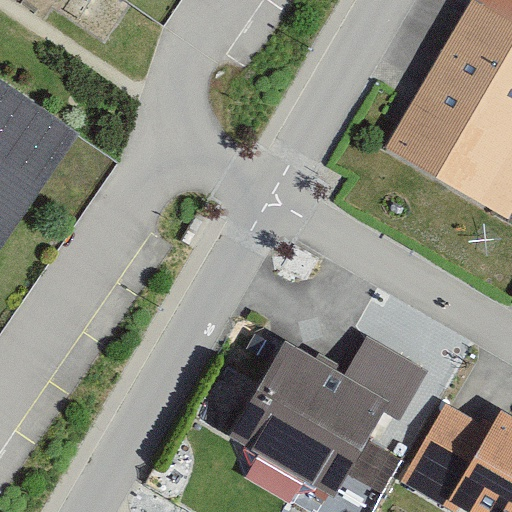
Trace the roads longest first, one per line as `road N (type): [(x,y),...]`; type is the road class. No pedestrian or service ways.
road 1 (residential): [(73,511),(262,192)]
road 2 (residential): [(0,402),(171,140)]
road 3 (residential): [(511,341),(262,192)]
road 4 (residential): [(262,192),(375,0)]
road 5 (residential): [(171,140),(239,0)]
